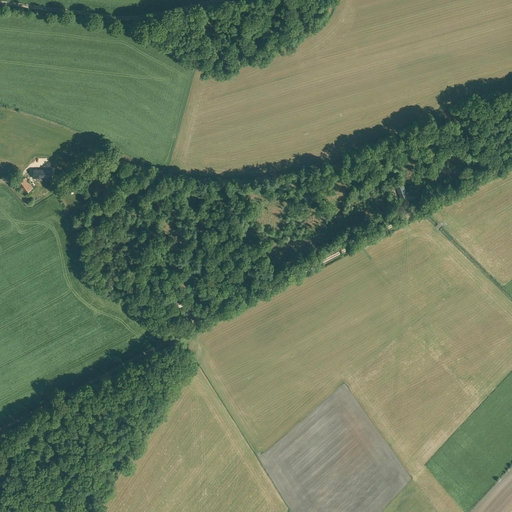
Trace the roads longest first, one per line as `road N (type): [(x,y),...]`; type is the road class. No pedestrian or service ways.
road 1 (track): [(0,430),(511,164)]
road 2 (track): [(216,1),(166,164),(135,193),(139,212),(184,275),(184,335)]
road 3 (track): [(166,164),(201,178),(279,174),(511,88)]
road 4 (track): [(221,0),(129,19),(0,3)]
